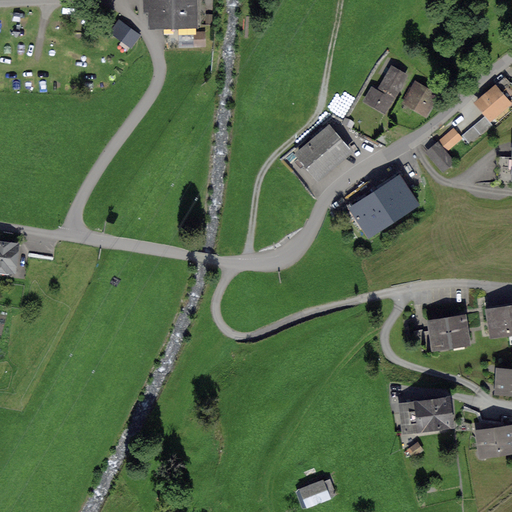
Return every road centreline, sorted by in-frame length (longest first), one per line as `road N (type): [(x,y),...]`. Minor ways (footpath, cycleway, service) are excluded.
road 1 (residential): [(511,55),(413,139),(333,190),(291,257),(217,260)]
road 2 (track): [(342,0),(318,121),(271,170),(246,264)]
road 3 (residential): [(198,257),(0,226)]
road 4 (track): [(511,191),(449,183),(413,139)]
